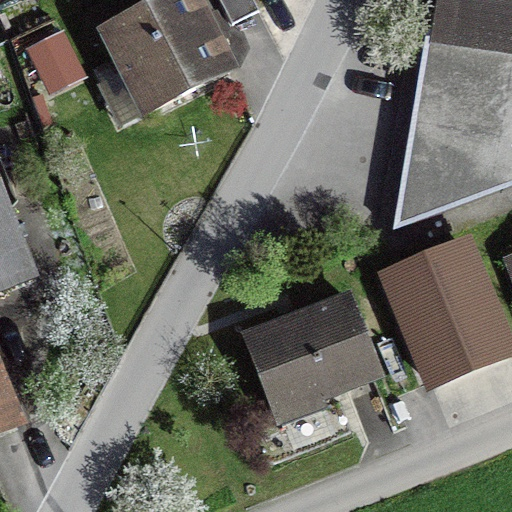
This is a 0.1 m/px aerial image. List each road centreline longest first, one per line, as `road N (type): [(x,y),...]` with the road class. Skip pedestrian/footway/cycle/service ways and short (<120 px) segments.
road 1 (unclassified): [(67,511),(350,0)]
road 2 (residential): [(310,511),(511,430)]
